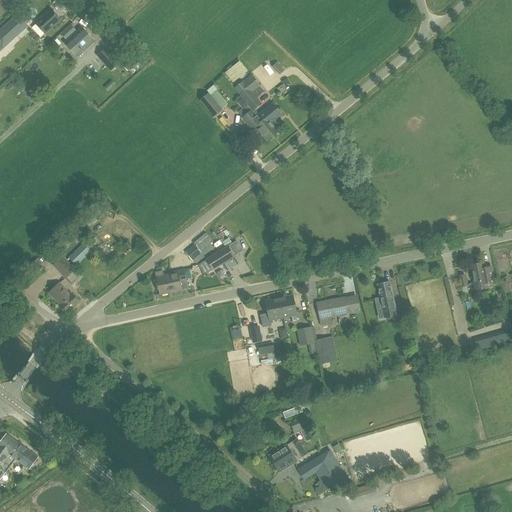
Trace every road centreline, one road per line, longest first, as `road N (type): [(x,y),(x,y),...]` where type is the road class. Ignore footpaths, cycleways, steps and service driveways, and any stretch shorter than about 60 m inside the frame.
road 1 (unclassified): [(75,324),(429,34)]
road 2 (unclassified): [(511,235),(75,324)]
road 3 (unclassified): [(280,511),(67,330)]
road 4 (secondary): [(150,511),(6,398)]
